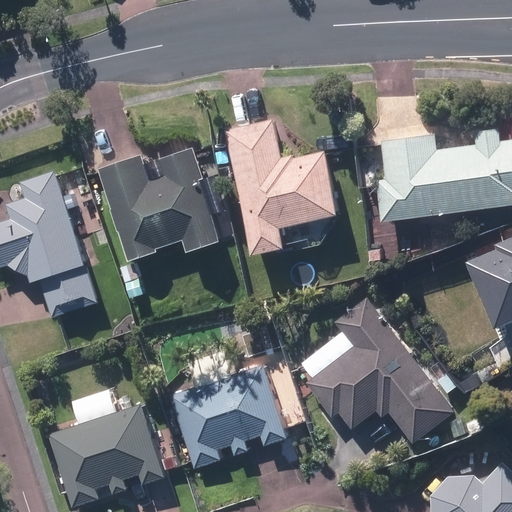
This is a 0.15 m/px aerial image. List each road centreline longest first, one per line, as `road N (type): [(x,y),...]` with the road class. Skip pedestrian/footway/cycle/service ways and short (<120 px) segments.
road 1 (residential): [(14,81),(209,36),(318,26)]
road 2 (residential): [(318,26),(471,19)]
